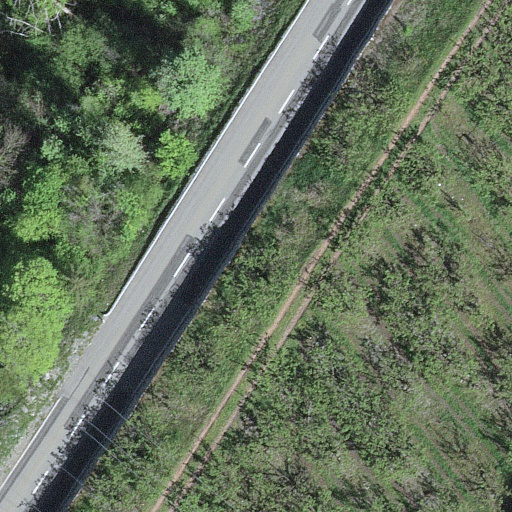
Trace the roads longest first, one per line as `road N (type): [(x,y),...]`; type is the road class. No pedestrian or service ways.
road 1 (track): [(160,511),(503,0)]
road 2 (tertiary): [(348,0),(20,511)]
